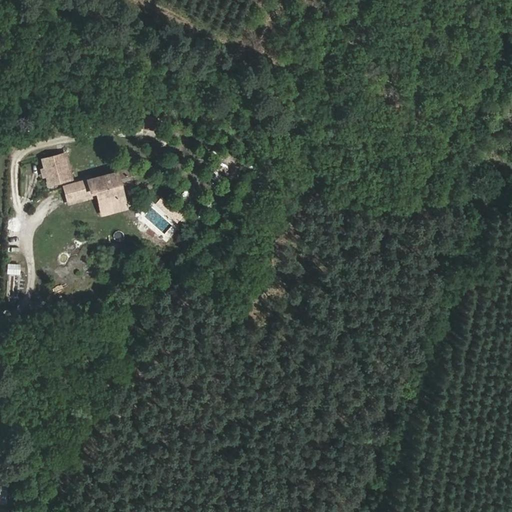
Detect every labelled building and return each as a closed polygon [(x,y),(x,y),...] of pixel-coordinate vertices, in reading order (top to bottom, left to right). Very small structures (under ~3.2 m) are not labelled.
[(59,166),(70,164),(67,154),(57,156),(59,166)] [(42,160),(45,168),(47,178),(49,186),(73,179),(70,164),(59,166),(57,156),(42,160)] [(47,178),(45,168),(39,170),(42,179),(47,178)] [(64,188),(67,201),(97,193),(98,199),(103,215),(118,210),(112,186),(121,184),(129,182),(127,171),(64,188)] [(112,186),(118,210),(126,208),(121,184),(112,186)] [(97,193),(67,201),(69,207),(98,199),(97,193)]
